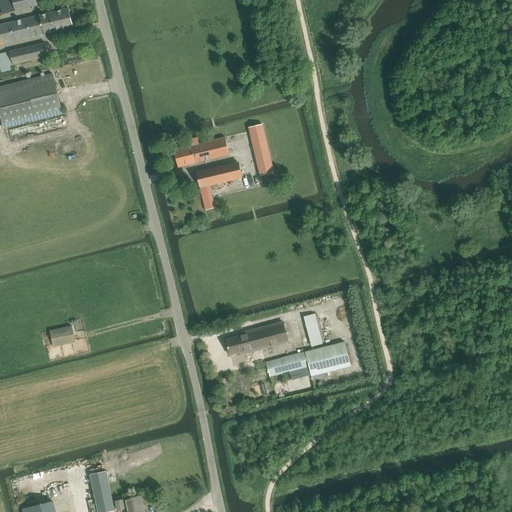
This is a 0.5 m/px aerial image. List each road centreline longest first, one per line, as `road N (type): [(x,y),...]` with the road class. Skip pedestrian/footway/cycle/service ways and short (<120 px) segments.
road 1 (unknown): [(269,511),(274,482),(391,380),(296,0)]
road 2 (unclassified): [(201,411),(100,0)]
